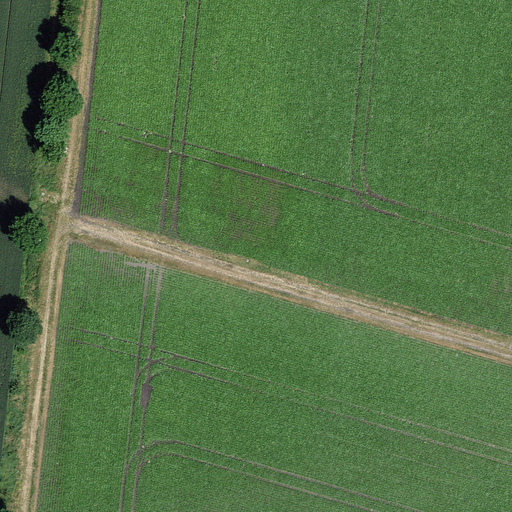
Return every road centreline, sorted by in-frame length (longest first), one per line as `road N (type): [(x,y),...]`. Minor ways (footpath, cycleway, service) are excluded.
road 1 (track): [(511,353),(58,215)]
road 2 (track): [(26,511),(58,215)]
